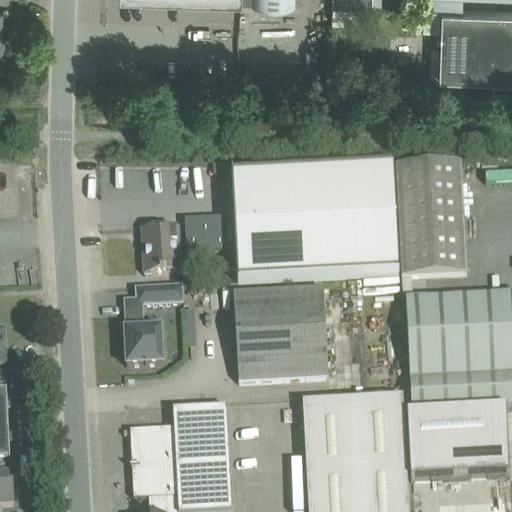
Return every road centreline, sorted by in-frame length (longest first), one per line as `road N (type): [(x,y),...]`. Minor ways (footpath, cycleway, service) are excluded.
road 1 (unclassified): [(79,511),(61,204),(65,0)]
road 2 (unknown): [(61,204),(215,193)]
road 3 (unknown): [(73,405),(214,376)]
